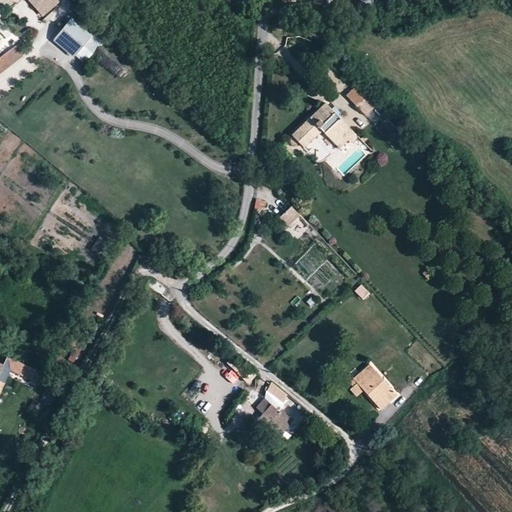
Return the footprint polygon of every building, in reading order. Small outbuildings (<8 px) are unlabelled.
[(32,0),(46,14),(60,0),(32,0)] [(55,41),(82,64),(101,43),(73,19),(55,41)] [(18,44),(0,58),(0,73),(26,54),(18,44)] [(94,55),(123,79),(130,70),(102,46),(94,55)] [(345,95),(366,115),(376,105),(355,85),(345,95)] [(322,130),(339,147),(355,132),(325,102),(293,134),(294,136),(291,139),(298,145),(301,143),(305,147),(322,130)] [(280,216),(289,225),(300,214),(292,205),(280,216)] [(99,237),(91,250),(101,256),(109,242),(99,237)] [(370,295),(361,286),(355,292),(364,301),(370,295)] [(364,391),(381,410),(398,394),(370,363),(350,382),(355,387),(358,384),(364,391)] [(23,364),(18,374),(31,380),(36,371),(23,364)] [(0,371),(0,387),(9,368),(3,366),(0,371)] [(350,382),(347,385),(358,396),(364,391),(358,384),(355,387),(350,382)] [(245,397),(251,404),(260,396),(253,389),(245,397)] [(269,405),(258,419),(286,443),(299,427),(281,411),(279,413),(269,405)] [(346,492),(333,503),(338,509),(351,498),(346,492)]
